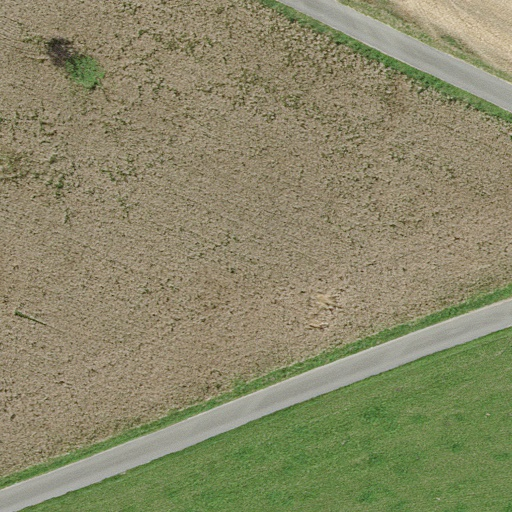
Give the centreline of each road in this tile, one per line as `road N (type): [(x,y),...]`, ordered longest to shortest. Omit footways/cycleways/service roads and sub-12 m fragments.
road 1 (track): [(0,505),(511,312)]
road 2 (track): [(306,0),(511,97)]
